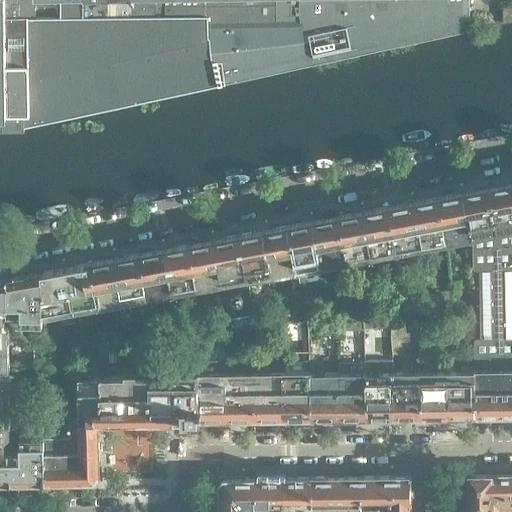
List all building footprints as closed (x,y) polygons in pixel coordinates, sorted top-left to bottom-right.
[(35,17),(35,0),(18,0),(18,4),(18,18),(28,17),(35,17)] [(300,51),(299,0),(275,0),(275,15),(131,16),(107,17),(83,17),(59,17),(35,17),(28,17),(29,125),(315,64),(311,48),(300,51)] [(59,17),(59,0),(35,0),(35,17),(59,17)] [(83,17),(83,0),(59,0),(59,17),(83,17)] [(107,17),(107,0),(83,0),(83,17),(107,17)] [(130,0),(107,0),(107,17),(131,16),(130,0)] [(468,31),(468,0),(299,0),(300,51),(311,48),(315,64),(468,31)] [(511,19),(511,0),(504,0),(503,21),(511,19)] [(0,17),(18,18),(18,4),(10,4),(10,6),(0,6),(0,17)] [(28,17),(18,18),(0,17),(0,56),(0,67),(0,129),(23,130),(23,127),(29,125),(28,17)] [(511,413),(511,182),(463,192),(470,233),(473,245),(473,294),(474,302),(475,374),(475,414),(511,413)] [(470,233),(463,192),(437,196),(445,238),(470,233)] [(445,238),(437,196),(412,201),(420,243),(445,238)] [(420,243),(412,201),(387,206),(395,247),(420,243)] [(395,247),(387,206),(362,211),(370,252),(395,247)] [(370,252),(362,211),(337,215),(345,257),(370,252)] [(345,257),(337,215),(312,220),(320,261),(345,257)] [(320,261),(312,220),(287,225),(294,264),(295,266),(320,261)] [(294,264),(287,225),(262,230),(269,269),(294,264)] [(269,269),(262,230),(237,234),(245,274),(269,269)] [(245,274),(237,234),(212,239),(220,278),(245,274)] [(220,278),(212,239),(188,244),(195,283),(220,278)] [(195,283),(188,244),(163,248),(170,288),(195,283)] [(170,288),(163,248),(138,253),(146,292),(170,288)] [(146,292),(138,253),(113,258),(121,297),(146,292)] [(121,297),(113,258),(89,262),(96,301),(96,302),(121,297)] [(96,301),(89,262),(64,267),(71,305),(96,301)] [(71,305),(64,267),(41,271),(41,311),(71,305)] [(41,311),(41,271),(6,278),(6,311),(16,311),(17,324),(41,323),(41,311)] [(474,302),(473,294),(455,297),(456,304),(474,302)] [(439,306),(438,298),(430,299),(432,307),(439,306)] [(279,322),(277,313),(275,301),(251,307),(255,324),(279,322)] [(454,313),(454,304),(445,305),(446,313),(454,313)] [(288,321),(286,312),(277,313),(279,322),(280,322),(288,321)] [(236,326),(234,314),(223,316),(224,328),(236,326)] [(224,328),(223,316),(214,317),(216,328),(224,328)] [(5,342),(5,324),(3,322),(0,321),(0,361),(10,362),(10,342),(5,342)] [(289,335),(289,321),(288,321),(280,322),(281,335),(289,335)] [(5,390),(5,374),(10,374),(10,362),(0,361),(0,400),(11,401),(10,390),(5,390)] [(448,415),(447,370),(434,371),(434,375),(420,375),(420,415),(448,415)] [(475,414),(475,374),(461,375),(460,370),(447,370),(448,415),(475,414)] [(393,415),(393,371),(379,371),(379,376),(365,376),(366,416),(393,415)] [(420,415),(420,375),(406,375),(406,371),(393,371),(393,415),(420,415)] [(339,416),(338,372),(325,372),(325,376),(311,376),(312,416),(339,416)] [(366,416),(365,376),(351,376),(351,372),(338,372),(339,416),(366,416)] [(312,416),(311,376),(311,374),(281,375),(282,417),(312,416)] [(126,418),(125,376),(125,375),(110,375),(110,380),(100,380),(101,419),(126,418)] [(226,417),(226,375),(197,376),(198,418),(226,417)] [(254,417),(254,375),(226,375),(226,417),(254,417)] [(282,417),(281,375),(254,375),(254,417),(282,417)] [(98,479),(98,419),(101,419),(100,380),(100,376),(90,377),(90,381),(77,381),(78,419),(69,419),(69,423),(69,479),(98,479)] [(149,418),(148,376),(125,376),(126,418),(149,418)] [(172,418),(172,376),(148,376),(149,418),(172,418)] [(198,418),(197,376),(172,376),(172,418),(198,418)] [(6,435),(6,418),(11,418),(11,401),(0,400),(0,441),(1,441),(6,435)] [(54,415),(53,400),(41,400),(41,416),(54,415)] [(69,479),(69,423),(67,423),(67,425),(59,425),(60,437),(46,437),(46,433),(42,433),(42,435),(41,480),(69,479)] [(41,480),(42,435),(20,436),(21,449),(7,449),(7,480),(41,480)] [(511,511),(511,473),(470,474),(471,494),(489,493),(492,496),(492,506),(500,506),(500,511),(511,511)] [(411,503),(411,475),(361,476),(361,505),(375,505),(375,503),(411,503)] [(311,511),(311,476),(283,477),(283,511),(311,511)] [(335,511),(335,476),(311,476),(311,511),(335,511)] [(361,505),(361,476),(335,476),(335,511),(359,511),(361,509),(361,505)] [(255,511),(255,477),(226,477),(224,477),(223,478),(224,479),(220,482),(219,482),(218,482),(218,483),(219,485),(219,486),(218,511),(255,511)] [(283,511),(283,477),(255,477),(255,511),(283,511)] [(500,511),(500,506),(492,506),(492,496),(489,493),(471,494),(470,511),(500,511)] [(410,511),(411,503),(375,503),(375,505),(374,511),(410,511)]
